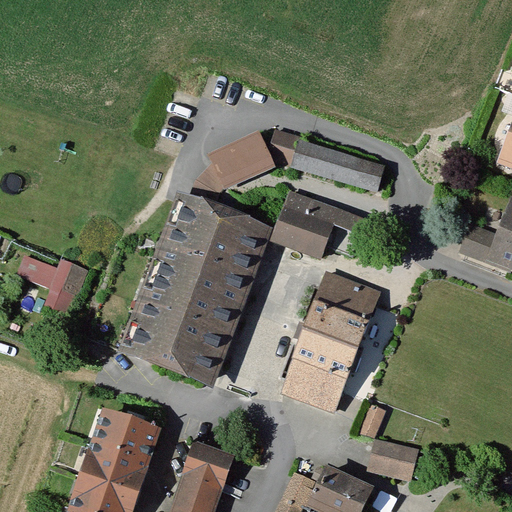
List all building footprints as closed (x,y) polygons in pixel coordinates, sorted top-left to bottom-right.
[(511,122),(495,165),(511,171),(511,122)] [(258,130),(206,154),(224,192),(275,168),(258,130)] [(364,219),(290,190),(270,241),(320,261),(334,226),(357,235),(364,219)] [(511,198),(510,198),(495,235),(470,226),(459,254),(511,274),(511,198)] [(268,233),(174,199),(116,358),(209,392),(268,233)] [(57,269),(26,257),(17,277),(51,291),(45,305),(71,315),(89,270),(61,259),(57,269)] [(381,293),(325,273),(277,398),(333,417),(381,293)] [(386,411),(372,405),(360,433),(374,439),(386,411)] [(126,511),(155,435),(99,415),(63,511),(126,511)] [(419,451),(376,439),(367,472),(411,484),(419,451)] [(210,511),(228,459),(189,445),(166,511),(210,511)] [(363,511),(375,488),(326,466),(318,483),(306,508),(313,511),(363,511)] [(306,508),(318,483),(295,472),(276,511),(301,511),(304,507),(306,508)]
